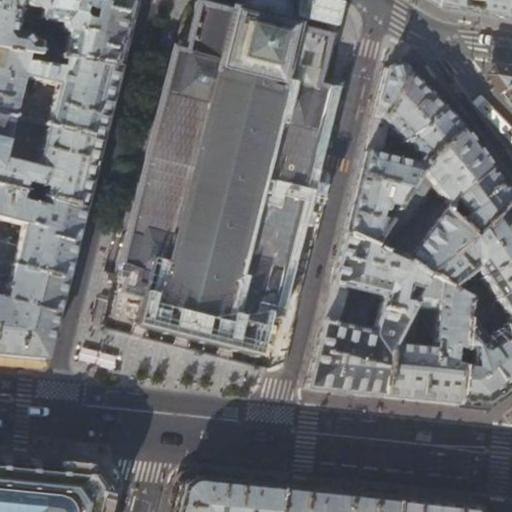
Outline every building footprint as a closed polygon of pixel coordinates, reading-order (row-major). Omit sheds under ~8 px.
[(0,0),(0,50),(34,56),(34,54),(35,43),(29,42),(25,35),(11,33),(12,24),(16,25),(16,22),(13,22),(14,14),(15,14),(16,10),(15,9),(17,5),(19,5),(22,7),(27,9),(33,9),(32,17),(39,18),(40,0),(0,0)] [(40,0),(39,18),(37,32),(50,34),(51,21),(61,22),(60,25),(65,33),(67,34),(64,45),(36,39),(35,43),(34,54),(116,68),(125,31),(132,4),(129,0),(40,0)] [(157,294),(151,321),(182,328),(218,337),(225,311),(250,318),(254,304),(275,309),(329,88),(316,85),(329,35),(289,26),(290,21),(289,16),(288,11),(286,7),(284,3),(281,0),(243,0),(240,3),(238,7),(236,12),(196,2),(184,51),(172,48),(125,235),(117,269),(135,273),(132,287),(157,294)] [(511,0),(451,0),(446,8),(447,8),(461,11),(511,18),(511,0)] [(116,68),(34,54),(34,56),(0,50),(0,117),(9,120),(20,77),(54,86),(47,116),(44,115),(38,120),(18,115),(16,122),(43,128),(97,141),(107,102),(116,68)] [(408,77),(398,66),(383,71),(376,101),(360,164),(342,237),(369,249),(385,222),(376,220),(379,204),(385,205),(383,211),(390,215),(422,163),(460,131),(430,99),(408,77)] [(511,68),(499,67),(492,77),(511,104),(511,105),(511,68)] [(0,162),(0,153),(9,120),(0,117),(0,189),(19,194),(33,198),(80,209),(88,177),(97,141),(43,128),(32,171),(0,162)] [(471,145),(460,131),(422,163),(390,215),(385,222),(369,249),(383,255),(419,197),(429,187),(443,203),(438,206),(442,211),(402,263),(424,274),(468,238),(456,223),(445,210),(453,204),(491,170),(471,145)] [(511,197),(502,185),(491,170),(453,204),(463,217),(456,223),(468,238),(500,211),(511,200),(511,197)] [(17,203),(19,194),(0,189),(0,265),(1,266),(62,281),(70,248),(80,209),(33,198),(31,206),(17,203)] [(511,229),(500,211),(468,238),(424,274),(449,289),(472,271),(482,284),(476,289),(472,284),(458,295),(465,299),(464,312),(511,320),(511,229)] [(402,263),(383,255),(369,249),(342,237),(324,305),(303,389),(341,393),(380,397),(385,354),(413,296),(407,295),(406,301),(402,300),(406,288),(416,290),(424,274),(402,263)] [(0,355),(42,360),(54,314),(62,281),(1,266),(0,268),(0,274),(7,277),(5,287),(0,286),(0,355)] [(449,289),(424,274),(416,290),(413,296),(385,354),(380,397),(415,401),(455,405),(464,312),(465,299),(458,295),(449,289)] [(511,320),(464,312),(455,405),(484,408),(511,387),(511,320)] [(0,458),(0,511),(104,511),(109,494),(90,468),(53,464),(0,458)] [(275,511),(278,487),(236,483),(189,478),(177,487),(172,507),(170,511),(275,511)] [(391,511),(393,499),(341,494),(278,487),(275,511),(391,511)] [(442,504),(393,499),(391,511),(475,511),(473,507),(442,504)]
